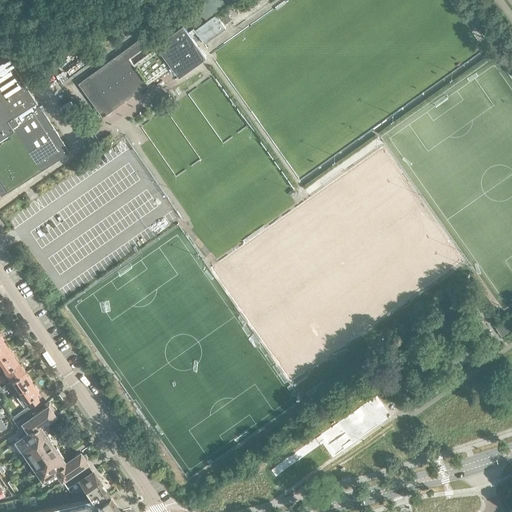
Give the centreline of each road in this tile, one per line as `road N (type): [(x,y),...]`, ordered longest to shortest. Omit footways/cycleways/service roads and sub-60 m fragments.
road 1 (residential): [(160,511),(0,274)]
road 2 (primary): [(313,511),(473,464)]
